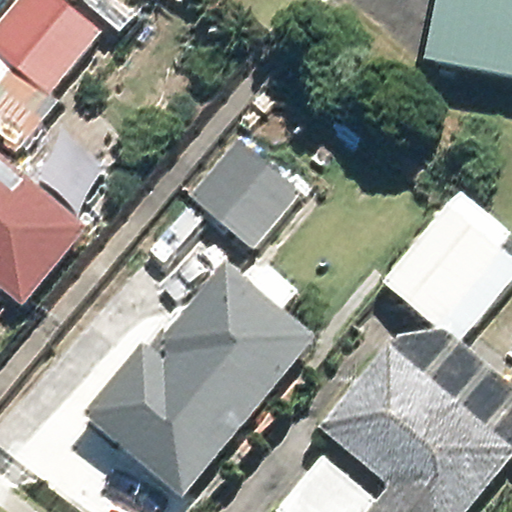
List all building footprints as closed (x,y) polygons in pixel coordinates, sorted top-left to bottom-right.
[(22,0),(0,26),(0,53),(53,100),(105,40),(58,0),(22,0)] [(511,0),(448,0),(435,65),(511,80),(511,0)] [(232,143),(187,193),(243,244),(288,195),(232,143)] [(0,299),(17,314),(79,238),(0,174),(0,299)] [(402,290),(454,339),(508,281),(456,233),(402,290)] [(82,420),(177,503),(316,344),(220,262),(82,420)] [(469,511),(508,462),(378,364),(316,445),(380,494),(366,511),(469,511)]
